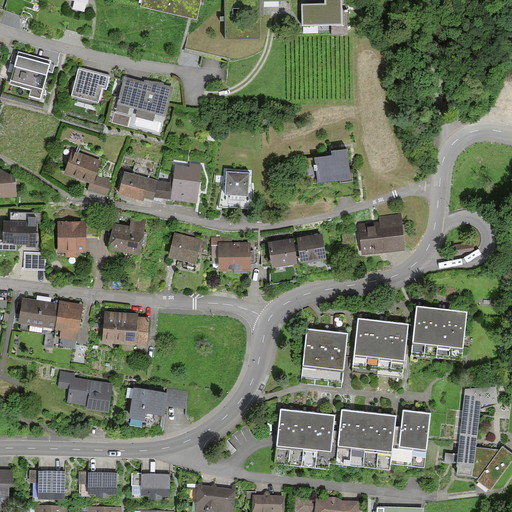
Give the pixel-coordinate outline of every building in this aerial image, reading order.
[(140,0),(140,4),(195,17),(199,0),(140,0)] [(263,0),(224,0),(225,39),(261,39),(260,15),(264,15),(263,0)] [(302,4),(302,26),(332,25),(332,34),(348,34),(348,4),(342,4),(342,0),(324,0),(324,4),(302,4)] [(51,60),(18,51),(17,55),(13,54),(8,71),(13,72),(10,84),(31,89),(29,96),(41,99),(51,60)] [(111,77),(79,68),(72,95),(99,102),(102,88),(107,89),(111,77)] [(124,76),(117,105),(166,117),(173,87),(164,85),(164,83),(145,80),(144,81),(124,76)] [(102,161),(72,150),(64,173),(91,182),(94,184),(96,176),(102,161)] [(315,166),(317,181),(348,178),(345,150),(330,151),(331,156),(314,158),(315,166)] [(301,167),(315,166),(314,158),(300,159),(301,167)] [(174,183),(172,199),(197,202),(201,163),(190,161),(189,168),(176,166),(174,183)] [(0,197),(17,196),(16,177),(0,168),(0,167),(0,197)] [(144,200),(144,198),(149,178),(124,172),(119,194),(144,200)] [(226,173),(225,195),(247,196),(248,174),(226,173)] [(112,181),(96,176),(94,184),(91,182),(88,190),(107,196),(112,181)] [(154,200),(154,197),(158,180),(149,178),(144,198),(154,200)] [(172,199),(174,183),(158,180),(154,197),(172,199)] [(40,223),(41,213),(11,212),(11,221),(3,221),(2,239),(0,239),(0,249),(16,250),(16,243),(26,243),(25,247),(36,247),(36,223),(40,223)] [(359,224),(363,255),(406,250),(402,214),(379,216),(380,221),(359,224)] [(113,223),(108,249),(140,254),(146,221),(131,219),(130,226),(113,223)] [(58,222),(58,253),(66,253),(66,258),(78,257),(78,253),(85,253),(85,222),(58,222)] [(175,233),(169,257),(195,264),(200,247),(205,248),(206,243),(201,242),(202,239),(175,233)] [(297,238),(301,263),(326,258),(322,233),(297,238)] [(222,237),(211,237),(212,263),(219,263),(219,272),(229,272),(229,269),(235,270),(235,273),(249,273),(249,270),(251,270),(251,242),(232,242),(232,238),(222,238),(222,237)] [(293,238),(269,242),(272,267),(297,264),(293,238)] [(470,242),(448,245),(449,252),(471,249),(470,242)] [(46,253),(25,252),(24,270),(46,270),(46,253)] [(58,303),(23,298),(19,323),(55,328),(58,303)] [(58,303),(55,328),(61,330),(60,338),(61,338),(60,346),(75,347),(76,341),(77,341),(82,305),(59,301),(58,303)] [(467,312),(417,307),(412,355),(462,360),(467,312)] [(138,314),(105,311),(102,343),(136,345),(136,344),(138,317),(138,314)] [(150,318),(138,317),(136,344),(148,344),(150,318)] [(409,323),(358,318),(352,372),(402,378),(409,323)] [(307,327),(301,375),(342,380),(348,331),(307,327)] [(109,413),(113,384),(91,380),(74,378),(75,374),(60,372),(58,387),(69,389),(67,402),(86,405),(85,410),(109,413)] [(167,393),(134,387),(129,418),(146,422),(148,413),(164,416),(165,406),(167,393)] [(497,387),(465,389),(458,454),(457,463),(456,467),(458,467),(457,475),(472,477),(476,447),(481,409),(497,404),(497,387)] [(167,393),(165,406),(186,409),(188,390),(168,388),(167,393)] [(336,415),(281,409),(275,464),(330,470),(336,415)] [(396,415),(342,410),(336,464),(390,470),(391,463),(395,426),(396,415)] [(430,414),(403,410),(401,427),(395,426),(391,463),(423,466),(430,414)] [(480,478),(477,481),(491,491),(511,461),(511,453),(503,446),(500,450),(480,478)] [(500,450),(476,447),(472,477),(480,478),(500,450)] [(457,463),(458,454),(446,453),(445,462),(457,463)] [(0,506),(5,507),(6,482),(12,483),(12,471),(0,470),(0,506)] [(34,471),(33,496),(62,496),(62,471),(34,471)] [(81,473),(81,492),(115,491),(115,473),(81,473)] [(140,474),(139,492),(168,493),(168,475),(140,474)] [(199,485),(196,511),(200,511),(233,511),(236,490),(217,487),(215,483),(211,486),(199,485)] [(252,499),(252,511),(284,511),(285,495),(271,495),(269,491),(266,491),(263,495),(256,494),(256,491),(247,491),(246,499),(252,499)] [(297,497),(295,511),(358,511),(358,501),(342,501),(339,498),(335,497),(330,497),(328,498),(316,496),(316,499),(297,497)]
